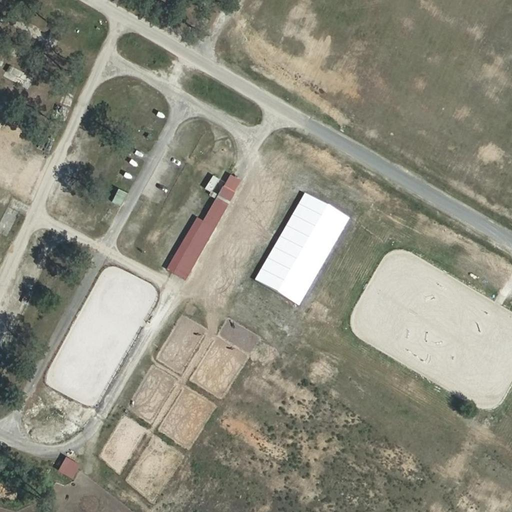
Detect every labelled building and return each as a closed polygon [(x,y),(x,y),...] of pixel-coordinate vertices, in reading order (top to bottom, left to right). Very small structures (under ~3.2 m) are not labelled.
[(11,81),(28,88),(33,76),(15,69),(11,81)] [(0,112),(0,126),(5,129),(11,119),(0,112)] [(42,136),(39,149),(52,151),(54,139),(42,136)] [(192,280),(241,178),(230,172),(206,221),(196,215),(169,270),(192,280)] [(213,173),(205,189),(213,193),(220,177),(213,173)] [(112,201),(123,206),(129,192),(118,187),(112,201)]
